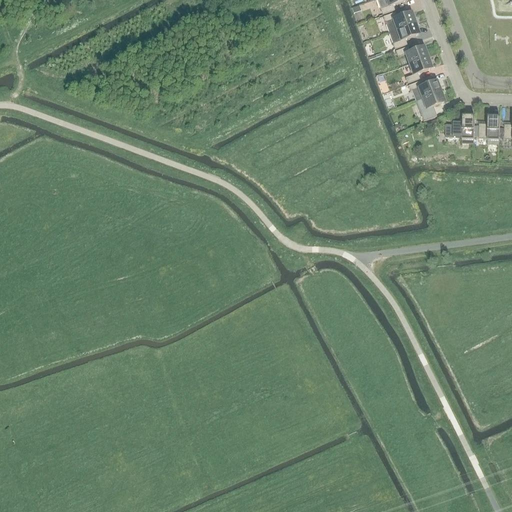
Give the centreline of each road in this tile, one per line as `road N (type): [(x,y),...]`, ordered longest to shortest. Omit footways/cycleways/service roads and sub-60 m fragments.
road 1 (unclassified): [(511,236),(358,263),(303,249),(218,181),(0,105)]
road 2 (residential): [(428,0),(463,97),(511,98)]
road 3 (tertiary): [(511,83),(476,82),(445,0)]
